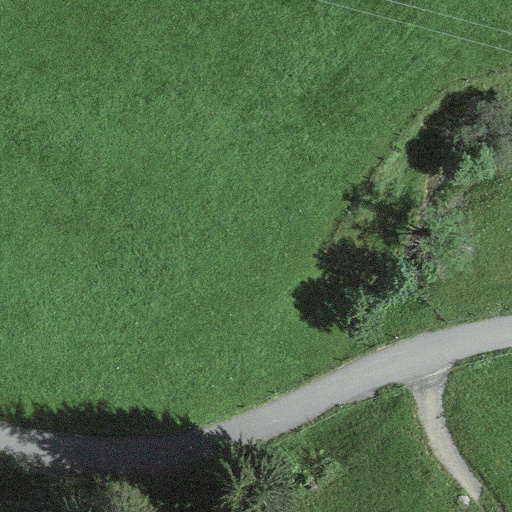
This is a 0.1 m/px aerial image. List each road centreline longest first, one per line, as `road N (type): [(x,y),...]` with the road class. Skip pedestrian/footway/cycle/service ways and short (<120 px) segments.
road 1 (track): [(428,351),(259,423),(162,454),(68,449),(0,434)]
road 2 (track): [(491,511),(435,423),(428,351)]
